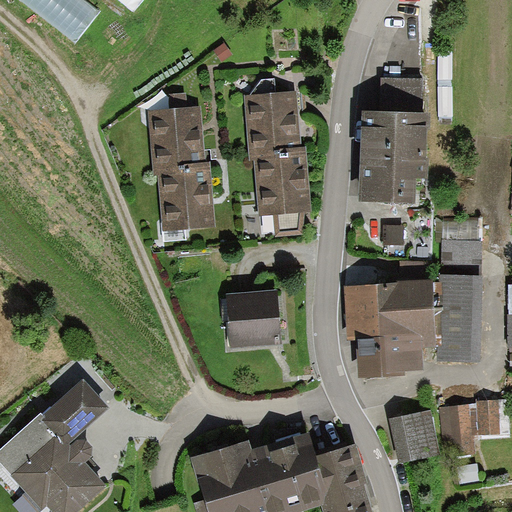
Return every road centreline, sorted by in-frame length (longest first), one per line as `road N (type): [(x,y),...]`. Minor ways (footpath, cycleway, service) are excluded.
road 1 (residential): [(376,0),(346,91),(327,327),(332,367),(390,511)]
road 2 (track): [(204,406),(87,118),(59,71),(0,22)]
